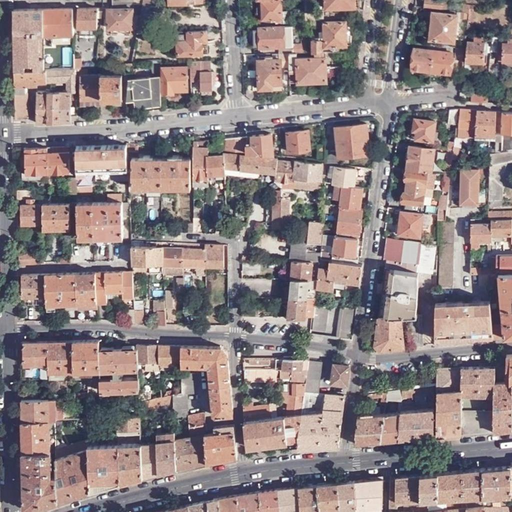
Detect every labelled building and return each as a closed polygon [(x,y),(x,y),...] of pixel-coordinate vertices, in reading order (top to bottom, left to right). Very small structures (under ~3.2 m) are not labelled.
[(133,0),(112,0),(113,8),(109,8),(108,28),(134,28),(133,0)] [(137,34),(151,33),(156,0),(143,0),(143,3),(137,34)] [(278,21),(278,23),(284,23),(283,0),(261,0),(262,22),(278,21)] [(325,0),(325,8),(355,7),(354,0),(325,0)] [(426,0),(425,7),(448,10),(449,1),(442,0),(426,0)] [(97,28),(98,7),(78,8),(78,28),(97,28)] [(73,36),(73,8),(44,9),(45,37),(73,36)] [(45,37),(44,9),(14,9),(14,35),(15,66),(15,70),(20,70),(41,70),(45,70),(45,37)] [(456,42),(458,14),(433,11),(430,39),(456,42)] [(313,53),(322,52),(322,47),(352,45),(352,42),(355,42),(354,29),(347,29),(346,21),(324,22),(325,40),(313,40),(313,53)] [(280,47),(280,54),(290,53),(297,53),(307,52),(307,40),(302,40),(302,45),(294,45),(293,26),(260,27),(260,29),(253,29),(254,45),(261,45),(261,47),(280,47)] [(208,53),(207,30),(177,32),(178,55),(208,53)] [(482,42),(483,36),(474,36),(474,42),(468,41),(466,62),(484,63),(486,42),(482,42)] [(511,60),(511,37),(508,37),(508,43),(503,43),(504,37),(493,37),(493,41),(491,51),(500,52),(499,60),(511,60)] [(429,44),(416,42),(415,47),(413,68),(432,70),(434,49),(428,49),(429,44)] [(455,60),(464,62),(465,49),(457,47),(455,60)] [(434,49),(432,70),(452,73),(454,52),(434,49)] [(290,53),(280,54),(280,56),(263,57),(263,59),(259,60),(259,88),(273,88),(273,84),(282,83),(281,67),(290,67),(290,53)] [(290,67),(290,83),(327,81),(327,57),(297,58),(297,53),(290,53),(290,67)] [(203,71),(203,61),(189,61),(190,81),(200,81),(200,90),(202,89),(211,89),(212,89),(212,84),(212,73),(212,71),(210,71),(203,71)] [(151,76),(130,79),(127,101),(135,99),(135,107),(161,104),(159,62),(150,62),(151,76)] [(490,64),(488,81),(496,82),(497,65),(490,64)] [(76,90),(76,68),(74,69),(47,69),(47,80),(68,79),(66,90),(37,90),(38,122),(71,121),(71,90),(76,90)] [(188,90),(187,68),(162,68),(162,93),(174,94),(175,90),(188,90)] [(47,80),(47,69),(45,70),(41,70),(20,70),(15,70),(15,92),(28,91),(28,84),(38,85),(37,80),(47,80)] [(102,99),(101,74),(81,74),(80,99),(102,99)] [(123,74),(101,74),(102,99),(123,99),(123,74)] [(16,118),(29,117),(28,91),(15,92),(16,118)] [(474,102),(485,103),(486,94),(473,92),(472,99),(474,102)] [(456,124),(458,109),(450,109),(448,123),(456,124)] [(475,134),(478,110),(458,109),(456,124),(455,135),(475,137),(475,134)] [(496,132),(497,111),(478,110),(475,134),(491,135),(491,138),(496,138),(496,132)] [(511,149),(511,111),(497,111),(496,132),(504,133),(503,140),(502,151),(511,149)] [(417,130),(417,138),(433,140),(436,121),(415,118),(414,130),(417,130)] [(325,163),(368,168),(368,164),(340,161),(339,157),(370,153),(366,123),(336,126),(339,150),(325,150),(325,160),(325,163)] [(325,150),(325,144),(310,145),(309,129),(289,131),(290,150),(308,149),(308,158),(325,160),(325,150)] [(272,133),(226,138),(226,150),(261,153),(274,155),(272,133)] [(194,155),(194,158),(193,178),(208,178),(209,173),(209,167),(209,153),(209,146),(197,146),(197,139),(195,139),(195,140),(194,149),(194,155)] [(139,151),(139,143),(128,143),(128,144),(128,151),(139,151)] [(127,180),(128,151),(128,144),(78,145),(77,178),(77,186),(92,186),(92,181),(127,180)] [(408,160),(407,168),(432,171),(434,148),(410,145),(409,151),(406,153),(405,158),(408,160)] [(68,151),(68,146),(48,147),(48,173),(71,172),(70,151),(68,151)] [(48,173),(48,147),(26,148),(26,171),(22,171),(22,179),(48,178),(48,173)] [(451,173),(452,159),(453,149),(448,148),(445,173),(451,173)] [(511,149),(502,151),(496,152),(491,153),(490,177),(511,168),(511,149)] [(225,166),(225,173),(259,176),(260,170),(261,156),(261,153),(226,150),(225,153),(225,154),(225,166)] [(209,174),(225,173),(225,166),(225,154),(225,153),(210,153),(210,154),(209,158),(209,167),(209,173),(209,174)] [(160,188),(162,158),(151,158),(151,154),(145,154),(144,157),(133,157),(131,187),(160,188)] [(173,158),(162,158),(160,188),(190,188),(191,158),(180,158),(180,155),(173,155),(173,158)] [(278,161),(279,158),(261,156),(260,170),(277,172),(278,161)] [(277,172),(277,178),(277,180),(283,186),(295,188),(320,191),(323,163),(294,160),(294,162),(278,161),(277,172)] [(335,184),(354,186),(356,169),(330,166),(329,176),(334,176),(333,183),(335,184)] [(407,168),(394,166),(393,172),(406,173),(405,180),(408,180),(407,186),(425,189),(427,173),(407,170),(407,168)] [(461,202),(479,201),(479,188),(479,168),(461,169),(461,188),(461,202)] [(511,168),(490,177),(488,205),(501,206),(502,185),(511,182),(511,168)] [(193,183),(193,196),(199,196),(204,196),(204,185),(208,185),(208,180),(208,178),(193,178),(193,183)] [(274,181),(281,186),(283,187),(283,186),(277,180),(277,178),(274,178),(274,181)] [(274,181),(272,226),(279,227),(280,198),(281,186),(274,181)] [(339,206),(359,208),(362,187),(354,186),(335,184),(333,198),(340,199),(339,206)] [(425,189),(407,186),(407,191),(404,191),(402,202),(423,205),(425,189)] [(450,188),(450,201),(461,202),(461,188),(450,188)] [(34,189),(18,189),(18,198),(28,198),(34,198),(34,189)] [(429,207),(428,213),(438,214),(438,218),(446,218),(448,195),(440,194),(439,208),(429,207)] [(44,203),(44,197),(34,198),(28,198),(28,203),(22,203),(22,224),(42,224),(42,203),(44,203)] [(282,198),(281,226),(281,227),(288,227),(289,198),(282,198)] [(129,214),(129,203),(123,203),(123,201),(108,202),(93,202),(94,237),(123,237),(123,214),(129,214)] [(94,237),(93,202),(78,202),(78,238),(94,237)] [(71,227),(70,203),(44,203),(44,228),(71,227)] [(362,211),(341,208),(337,234),(350,235),(350,232),(359,233),(362,211)] [(511,217),(511,210),(487,211),(486,218),(491,218),(511,217)] [(398,234),(421,237),(423,214),(401,211),(398,234)] [(491,234),(511,234),(511,217),(491,218),(492,223),(470,224),(471,247),(480,247),(480,240),(492,240),(491,234)] [(293,234),(291,258),(294,258),(305,259),(319,260),(319,259),(320,251),(321,243),(321,234),(322,221),(309,220),(308,235),(293,234)] [(453,288),(454,221),(441,220),(439,287),(453,288)] [(238,234),(244,235),(247,222),(237,222),(237,234),(238,234)] [(320,259),(355,263),(358,238),(325,234),(324,243),(334,244),(332,253),(322,252),(322,253),(320,259)] [(434,272),(437,244),(389,238),(386,267),(387,267),(388,257),(417,260),(417,270),(434,272)] [(163,242),(131,241),(132,260),(132,263),(136,263),(136,264),(149,263),(149,272),(164,272),(163,242)] [(183,243),(163,242),(164,272),(164,275),(184,275),(184,265),(183,243)] [(183,243),(184,265),(205,266),(205,243),(183,243)] [(205,266),(224,267),(224,244),(205,243),(205,266)] [(39,252),(19,252),(19,262),(22,264),(44,264),(44,257),(39,257),(39,252)] [(496,273),(511,272),(511,253),(497,254),(496,273)] [(479,274),(489,274),(496,273),(497,254),(494,254),(494,257),(492,257),(491,268),(471,268),(471,274),(479,274)] [(387,267),(417,271),(417,270),(417,260),(388,257),(387,267)] [(292,277),(318,277),(319,260),(305,259),(294,258),(292,277)] [(348,281),(361,283),(363,264),(360,263),(355,263),(320,259),(319,259),(319,260),(318,277),(317,283),(316,287),(334,289),(335,280),(344,281),(344,285),(348,286),(348,281)] [(136,263),(132,263),(132,270),(133,272),(149,272),(149,263),(136,264),(136,263)] [(410,313),(420,313),(421,301),(420,272),(417,271),(387,267),(386,267),(379,316),(402,315),(410,315),(410,313)] [(133,272),(132,270),(106,271),(96,272),(98,303),(108,302),(109,293),(124,293),(124,299),(134,299),(133,272)] [(78,303),(76,272),(46,273),(47,296),(48,311),(56,310),(56,303),(78,303)] [(98,303),(96,272),(76,272),(78,303),(78,310),(98,310),(98,303)] [(502,308),(511,306),(511,272),(496,273),(489,274),(489,278),(499,278),(501,302),(502,308)] [(47,296),(46,273),(22,274),(23,296),(47,296)] [(490,284),(489,278),(489,274),(479,274),(479,284),(490,284)] [(315,295),(316,289),(309,289),(309,283),(317,283),(318,277),(292,277),(290,296),(315,295)] [(242,297),(265,296),(265,288),(242,288),(242,297)] [(172,291),(165,291),(165,299),(165,308),(173,308),(172,291)] [(314,313),(315,305),(315,295),(290,296),(288,315),(314,314),(314,313)] [(165,308),(165,299),(154,299),(154,311),(158,311),(158,310),(166,310),(165,308)] [(437,303),(436,340),(494,337),(493,324),(492,309),(491,300),(437,303)] [(329,306),(315,304),(314,313),(328,314),(329,306)] [(353,315),(354,308),(341,306),(340,313),(353,315)] [(494,337),(494,338),(503,337),(511,336),(511,306),(502,308),(503,324),(493,324),(494,337)] [(243,315),(259,315),(259,313),(257,312),(257,307),(243,307),(243,315)] [(135,309),(127,309),(127,322),(136,323),(135,309)] [(136,323),(145,324),(144,309),(135,309),(136,323)] [(158,310),(158,311),(158,324),(166,324),(166,310),(158,310)] [(328,314),(314,313),(314,314),(313,321),(327,322),(328,314)] [(353,315),(340,313),(339,321),(352,323),(353,315)] [(410,346),(424,345),(425,313),(420,313),(410,313),(410,315),(410,346)] [(380,350),(405,347),(402,315),(379,316),(375,344),(380,350)] [(312,329),(326,330),(327,322),(313,321),(312,329)] [(352,323),(339,321),(338,329),(351,330),(352,323)] [(351,330),(338,329),(337,336),(350,338),(351,330)] [(74,340),(49,341),(50,370),(63,370),(63,373),(68,373),(68,370),(75,370),(74,340)] [(75,370),(75,379),(102,379),(101,370),(100,349),(100,340),(74,340),(75,370)] [(43,364),(44,379),(50,379),(50,370),(49,341),(24,341),(25,364),(43,364)] [(160,363),(160,345),(138,344),(137,348),(138,363),(160,363)] [(182,364),(182,345),(160,345),(160,363),(160,364),(182,364)] [(216,415),(234,413),(228,351),(222,346),(182,345),(182,364),(182,365),(209,365),(212,413),(216,415)] [(114,379),(102,379),(103,390),(140,390),(139,378),(124,378),(123,375),(121,375),(121,372),(124,372),(124,370),(138,369),(138,363),(137,348),(100,349),(101,370),(116,370),(116,375),(113,375),(114,379)] [(308,368),(309,362),(309,360),(309,359),(309,357),(284,357),(283,368),(308,368)] [(322,361),(309,359),(309,360),(309,362),(308,368),(308,369),(321,371),(322,361)] [(335,367),(333,378),(336,379),(335,382),(347,384),(350,368),(335,366),(335,367)] [(438,368),(436,435),(462,433),(463,395),(463,367),(438,368)] [(496,367),(463,367),(463,395),(495,395),(495,381),(496,367)] [(506,381),(506,367),(496,367),(495,381),(506,381)] [(308,369),(308,368),(283,368),(246,369),(246,382),(307,380),(307,378),(308,371),(308,369)] [(308,369),(308,371),(307,378),(320,380),(321,371),(308,369)] [(50,370),(50,379),(75,379),(75,370),(68,370),(68,373),(63,373),(63,370),(50,370)] [(187,415),(188,415),(189,393),(196,393),(196,373),(182,372),(182,391),(176,392),(173,393),(173,402),(174,415),(187,415)] [(307,380),(306,382),(306,391),(319,392),(320,380),(307,378),(307,380)] [(495,395),(493,429),(511,427),(511,380),(510,381),(506,381),(495,381),(495,395)] [(244,419),(247,446),(298,440),(303,418),(303,414),(306,391),(306,382),(297,382),(296,394),(289,395),(287,415),(272,417),(270,404),(254,405),(253,402),(244,403),(244,419)] [(289,395),(296,394),(297,382),(290,382),(289,395)] [(161,397),(161,386),(150,388),(150,392),(150,400),(156,398),(161,397)] [(422,387),(402,389),(402,397),(412,397),(412,393),(436,391),(436,386),(422,387)] [(22,389),(23,398),(39,398),(39,389),(22,389)] [(387,390),(387,400),(402,401),(402,397),(402,389),(387,390)] [(365,415),(358,415),(355,443),(382,440),(386,412),(387,400),(387,390),(360,393),(359,398),(361,398),(361,400),(381,398),(380,410),(382,410),(382,413),(370,414),(370,411),(365,411),(365,415)] [(303,414),(324,412),(326,393),(319,392),(306,391),(303,414)] [(150,400),(150,392),(140,392),(140,403),(150,400)] [(156,406),(173,402),(173,393),(165,396),(161,397),(156,398),(156,406)] [(303,414),(303,418),(298,440),(298,448),(339,445),(346,396),(344,395),(331,394),(326,393),(324,412),(303,414)] [(463,395),(462,433),(493,429),(495,395),(463,395)] [(50,420),(57,420),(57,398),(39,398),(23,398),(23,420),(50,420)] [(156,409),(156,406),(156,398),(150,400),(140,403),(140,410),(156,409)] [(402,411),(401,438),(434,435),(435,408),(402,409),(402,411)] [(386,412),(382,440),(401,438),(402,411),(386,412)] [(192,465),(206,462),(205,434),(204,433),(207,433),(205,412),(188,415),(191,435),(192,465)] [(117,416),(118,433),(141,433),(140,416),(117,416)] [(23,420),(23,452),(51,451),(50,420),(23,420)] [(205,434),(206,462),(237,456),(234,424),(214,426),(215,432),(207,433),(204,433),(205,434)] [(157,441),(175,438),(175,432),(163,433),(157,433),(157,441)] [(176,468),(192,465),(191,435),(175,438),(176,468)] [(159,472),(176,468),(175,438),(157,441),(158,442),(159,472)] [(143,476),(159,472),(158,442),(142,445),(143,476)] [(106,486),(121,482),(118,444),(89,444),(89,447),(90,490),(106,486)] [(121,482),(143,476),(142,445),(142,444),(118,444),(121,482)] [(57,501),(90,490),(89,447),(56,458),(57,474),(57,501)] [(23,452),(24,471),(52,470),(52,451),(51,451),(23,452)] [(511,465),(483,468),(483,495),(511,493),(511,465)] [(483,468),(463,470),(463,496),(483,495),(483,468)] [(30,510),(57,501),(57,474),(53,474),(52,470),(24,471),(24,506),(30,510)] [(463,470),(438,472),(439,498),(463,496),(463,470)] [(438,472),(420,475),(421,499),(439,498),(438,472)] [(421,499),(420,475),(390,477),(389,507),(398,506),(398,500),(421,499)] [(354,507),(382,507),(383,478),(355,480),(354,507)] [(354,507),(355,480),(337,482),(340,511),(354,510),(354,507)] [(320,511),(340,511),(337,482),(318,484),(319,511),(320,511)] [(319,511),(318,484),(299,486),(301,511),(319,511)] [(301,511),(299,486),(278,488),(280,511),(301,511)] [(280,511),(278,488),(260,491),(261,511),(280,511)] [(261,511),(260,491),(238,494),(239,511),(261,511)] [(239,511),(238,494),(220,498),(221,511),(239,511)] [(210,511),(221,511),(220,498),(209,500),(210,511)] [(190,511),(210,511),(209,500),(190,505),(190,511)] [(511,511),(511,500),(501,501),(503,511),(511,511)] [(503,511),(501,501),(482,502),(484,506),(485,511),(503,511)] [(485,511),(484,506),(482,502),(465,503),(466,507),(467,511),(485,511)] [(430,511),(448,511),(448,510),(447,503),(439,504),(430,505),(430,510),(431,511),(430,511)] [(467,511),(466,507),(465,503),(463,503),(447,503),(448,510),(448,511),(467,511)]
